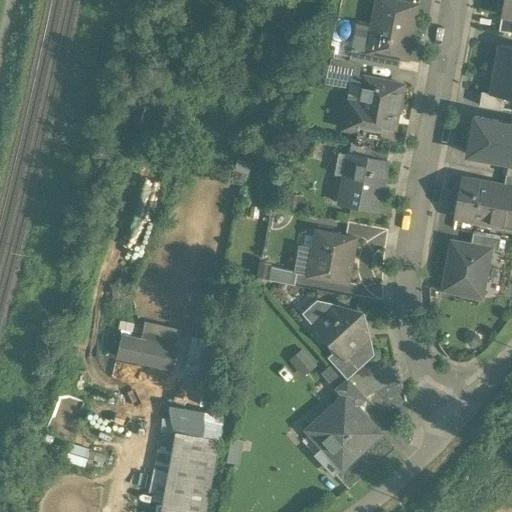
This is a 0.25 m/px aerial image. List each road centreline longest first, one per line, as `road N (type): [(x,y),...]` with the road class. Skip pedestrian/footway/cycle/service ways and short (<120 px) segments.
road 1 (residential): [(454,0),(414,209),(406,300),(417,359),(431,380),(467,400)]
road 2 (unclassified): [(356,511),(424,456),(467,400)]
